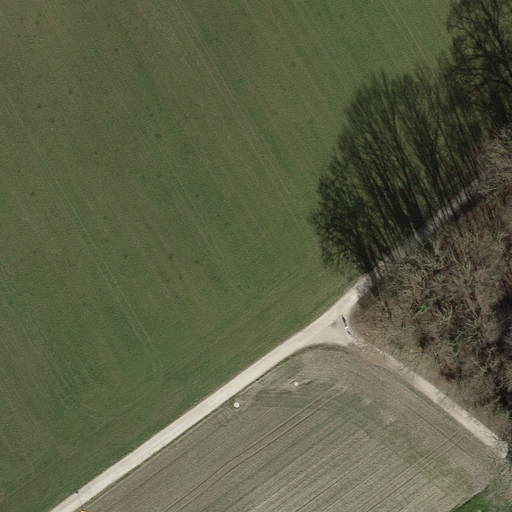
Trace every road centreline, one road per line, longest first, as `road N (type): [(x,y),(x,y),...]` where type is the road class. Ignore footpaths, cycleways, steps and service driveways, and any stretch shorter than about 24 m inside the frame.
road 1 (track): [(511,157),(331,324),(74,511)]
road 2 (track): [(331,324),(511,451)]
